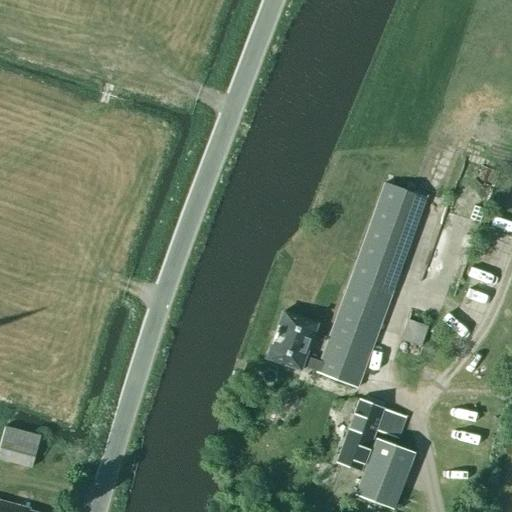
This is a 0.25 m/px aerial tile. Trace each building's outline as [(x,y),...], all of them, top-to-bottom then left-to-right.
[(387,304),(425,198),(384,184),(346,288),(319,362),(304,356),(316,324),(282,311),(265,358),(299,370),(301,366),(316,371),(314,376),(355,390),(387,303),(387,304)] [(420,346),(426,327),(406,320),(400,339),(420,346)] [(398,438),(405,418),(358,398),(335,462),(360,471),(374,429),(398,438)] [(0,458),(31,467),(39,436),(4,426),(0,441),(0,458)] [(393,509),(414,452),(375,438),(355,495),(393,509)] [(31,511),(28,511),(29,509),(0,500),(0,511),(31,511)]
